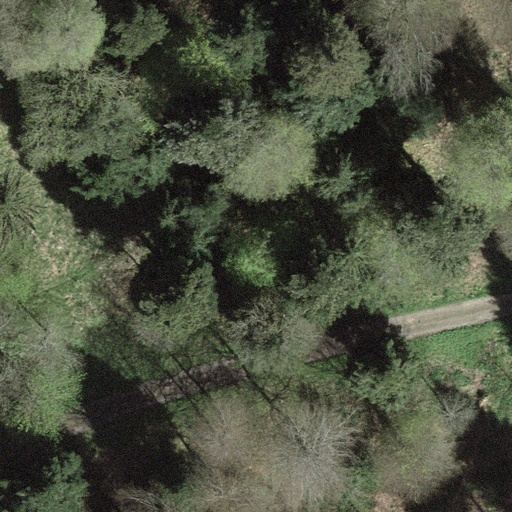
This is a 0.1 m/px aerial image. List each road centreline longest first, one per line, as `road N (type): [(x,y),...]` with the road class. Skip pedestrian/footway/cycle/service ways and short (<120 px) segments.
road 1 (track): [(0,455),(153,385),(511,301)]
road 2 (track): [(153,385),(0,348)]
